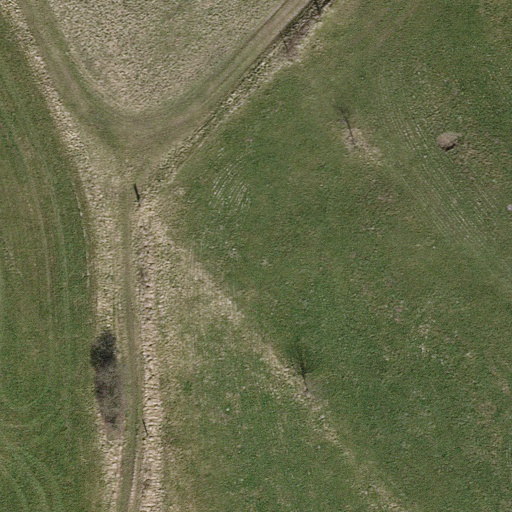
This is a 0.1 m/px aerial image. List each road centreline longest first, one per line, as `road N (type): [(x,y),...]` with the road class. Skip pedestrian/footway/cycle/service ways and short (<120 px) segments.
road 1 (track): [(122,511),(129,441),(124,179)]
road 2 (track): [(124,179),(295,0)]
road 3 (track): [(124,179),(36,0)]
